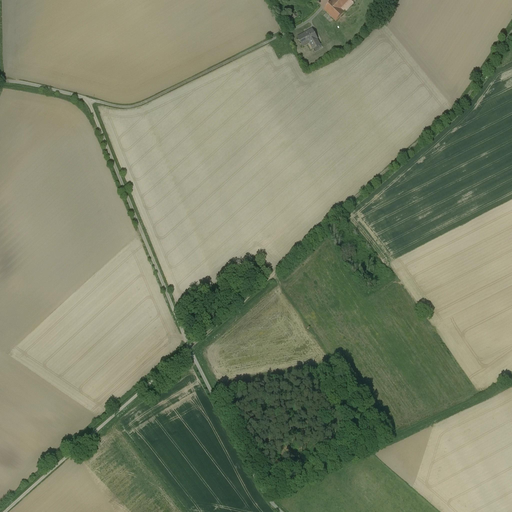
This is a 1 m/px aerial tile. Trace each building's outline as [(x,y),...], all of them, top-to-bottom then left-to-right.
[(334,0),(333,2),(341,10),(350,1),(351,0),(334,0)] [(350,1),(341,10),(344,13),(353,4),(353,3),(350,1)] [(341,10),(333,2),(324,10),(342,28),(343,28),(350,20),(348,17),(344,13),(341,10)] [(289,22),(300,15),(298,12),(287,18),(289,22)] [(312,31),(304,35),(298,38),(303,47),(310,43),(313,50),(320,46),(316,40),(317,39),(312,31)] [(239,462),(234,464),(238,471),(242,468),(239,462)]
